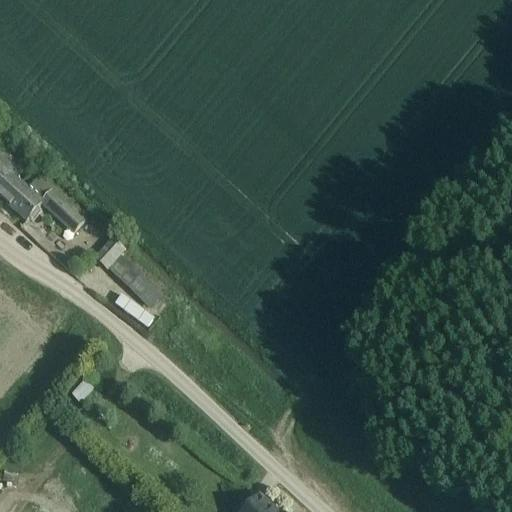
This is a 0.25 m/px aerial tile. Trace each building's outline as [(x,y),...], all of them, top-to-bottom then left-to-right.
[(0,199),(26,223),(42,206),(73,235),(92,214),(85,207),(83,209),(76,216),(37,181),(29,190),(12,175),(20,166),(6,152),(7,150),(0,144),(0,199)] [(141,301),(153,289),(120,258),(126,252),(113,240),(96,258),(141,301)] [(123,299),(115,309),(147,333),(154,324),(123,299)] [(97,386),(96,385),(84,373),(66,393),(79,405),(97,386)] [(276,511),(261,497),(260,497),(245,511),(276,511)]
